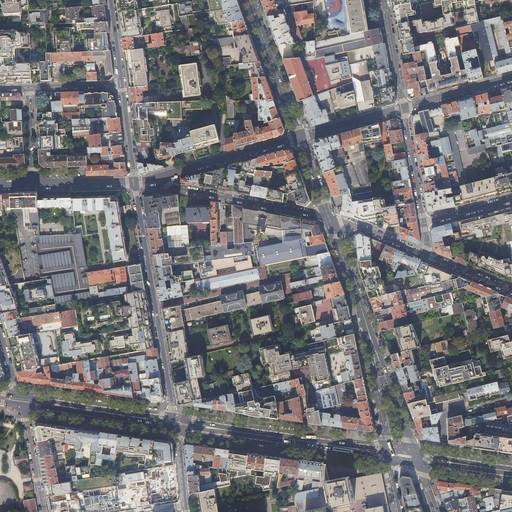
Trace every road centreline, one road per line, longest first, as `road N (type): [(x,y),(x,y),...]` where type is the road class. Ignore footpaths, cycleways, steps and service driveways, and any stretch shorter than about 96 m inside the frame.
road 1 (residential): [(174,417),(134,181)]
road 2 (residential): [(160,176),(172,187),(328,217)]
road 3 (tertiary): [(301,137),(251,0)]
road 4 (tertiary): [(414,452),(367,324)]
road 5 (primary): [(357,448),(226,430)]
road 6 (tertiary): [(367,324),(386,448)]
